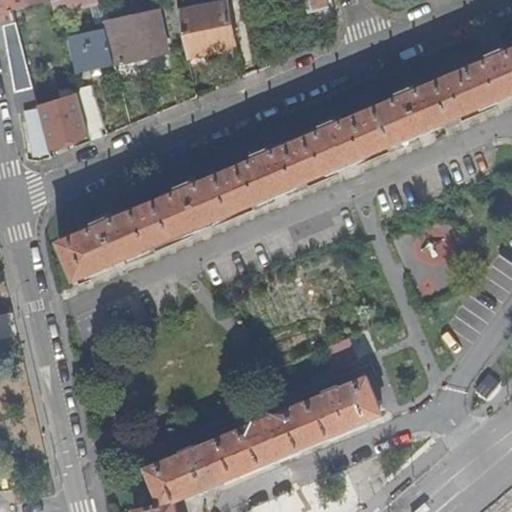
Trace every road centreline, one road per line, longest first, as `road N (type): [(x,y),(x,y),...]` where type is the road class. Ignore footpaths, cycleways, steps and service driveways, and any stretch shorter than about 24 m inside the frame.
road 1 (residential): [(357,56),(8,197)]
road 2 (residential): [(83,511),(8,197)]
road 3 (residential): [(493,0),(357,56)]
